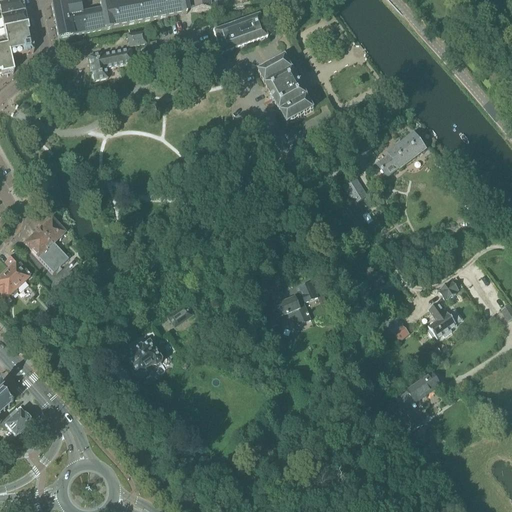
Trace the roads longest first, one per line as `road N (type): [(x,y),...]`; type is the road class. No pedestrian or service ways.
road 1 (track): [(18,368),(140,310),(326,181),(420,300),(453,276)]
road 2 (tertiary): [(511,135),(393,0)]
